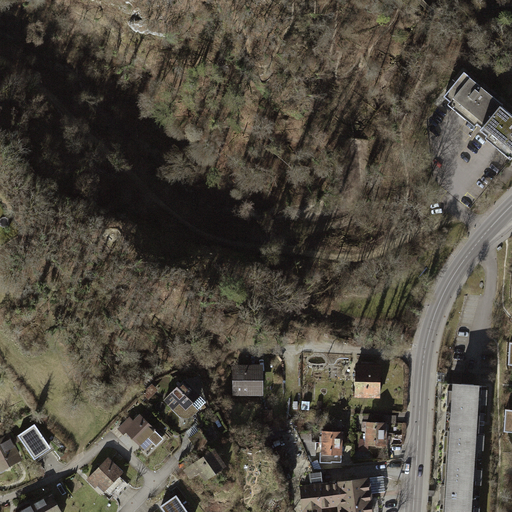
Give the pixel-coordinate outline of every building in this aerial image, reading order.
[(501,102),(470,75),(449,100),(482,128),(501,102)] [(511,112),(510,111),(493,131),(511,145),(511,112)] [(266,364),(235,364),(236,396),(267,395),(266,364)] [(385,365),(358,364),(357,398),(384,398),(385,365)] [(191,377),(166,398),(186,421),(210,400),(191,377)] [(479,511),(488,382),(460,381),(450,511),(479,511)] [(161,428),(143,412),(136,419),(130,415),(121,426),(145,447),(161,428)] [(391,421),(368,421),(367,444),(390,444),(391,421)] [(199,442),(210,434),(201,423),(191,431),(199,442)] [(38,424),(21,436),(37,459),(54,447),(38,424)] [(346,431),(324,430),(323,453),(345,454),(346,431)] [(11,434),(0,439),(0,469),(2,473),(25,460),(11,434)] [(219,446),(186,469),(199,488),(232,464),(219,446)] [(127,472),(111,457),(90,477),(106,492),(127,472)] [(376,511),(371,476),(302,485),(305,511),(376,511)] [(64,511),(55,493),(19,511),(64,511)] [(193,511),(181,495),(163,506),(167,511),(193,511)]
